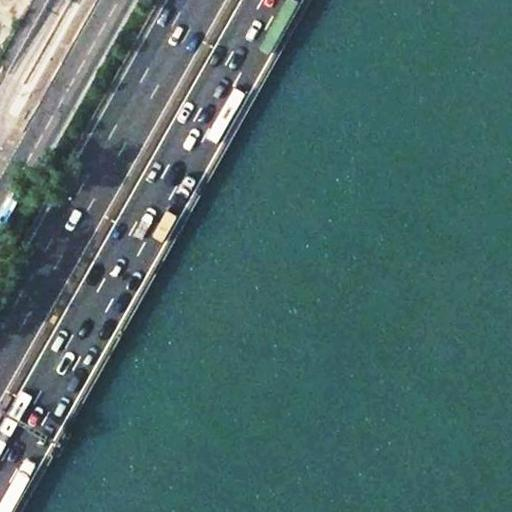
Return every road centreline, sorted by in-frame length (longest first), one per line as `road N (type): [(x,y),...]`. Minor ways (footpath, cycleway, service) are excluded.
road 1 (trunk): [(0,479),(271,0)]
road 2 (trunk): [(197,0),(0,349)]
road 3 (tertiary): [(120,0),(0,216)]
